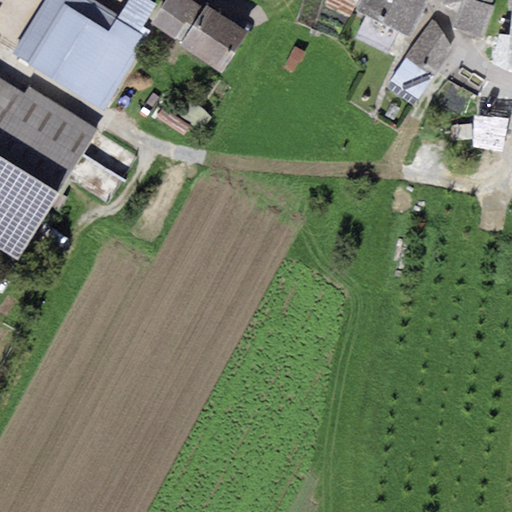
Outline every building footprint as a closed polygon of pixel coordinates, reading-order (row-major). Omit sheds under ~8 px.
[(119,16),(93,0),(46,0),(12,55),(104,112),(142,51),(133,46),(110,32),(119,16)] [(158,5),(149,0),(128,0),(119,16),(110,32),(133,46),(158,5)] [(200,6),(190,0),(167,0),(152,25),(178,41),(200,6)] [(354,0),(326,0),(324,7),(347,17),(354,0)] [(426,0),(362,0),(357,11),(399,32),(411,38),(427,1),(426,0)] [(444,0),(442,5),(460,11),(454,29),(483,39),(495,6),(492,5),(493,0),(444,0)] [(248,31),(207,5),(181,46),(222,72),(248,31)] [(511,12),(509,12),(509,36),(497,35),(492,65),(506,70),(506,74),(511,75),(511,12)] [(452,48),(432,22),(392,82),(419,100),(452,48)] [(27,94),(0,77),(0,250),(18,262),(99,130),(30,88),(27,94)] [(508,119),(476,115),(475,124),(473,141),(472,149),(505,153),(508,119)] [(475,124),(441,126),(442,143),(473,141),(475,124)]
